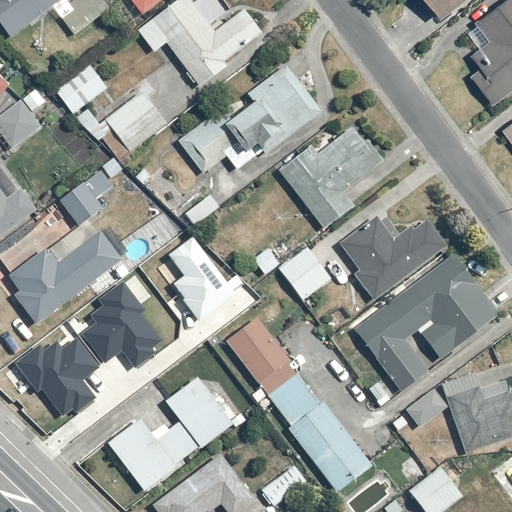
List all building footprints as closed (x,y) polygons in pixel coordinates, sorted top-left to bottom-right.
[(63,0),(0,0),(0,24),(11,39),(64,1),(63,0)] [(130,0),(143,16),(163,0),(130,0)] [(216,33),(190,0),(179,0),(137,32),(153,53),(165,44),(199,88),(227,67),(224,63),(261,35),(244,12),(216,33)] [(425,0),(441,20),(466,0),(425,0)] [(511,0),(506,0),(474,24),(489,43),(470,57),(479,69),(470,76),(492,105),(511,90),(511,0)] [(72,115),(107,89),(89,65),(54,90),(72,115)] [(203,174),(227,156),(238,170),(262,152),(265,155),(322,113),(287,66),(248,95),(254,104),(228,124),(219,112),(178,141),(203,174)] [(0,96),(9,88),(0,78),(0,96)] [(143,94),(105,121),(129,153),(167,126),(143,94)] [(0,119),(0,134),(12,151),(42,128),(22,102),(0,119)] [(109,130),(86,109),(76,120),(99,141),(109,130)] [(511,123),(502,131),(511,143),(511,123)] [(352,130),(316,158),(309,149),(279,173),(324,230),(354,206),(344,193),(386,160),(370,140),(363,145),(352,130)] [(59,202),(79,227),(102,209),(83,184),(59,202)] [(0,238),(36,212),(19,189),(5,199),(0,193),(0,238)] [(212,196),(180,217),(189,230),(221,208),(212,196)] [(340,245),(360,271),(354,276),(374,302),(447,248),(427,221),(414,231),(411,227),(393,240),(377,218),(340,245)] [(14,297),(36,326),(123,261),(100,232),(57,265),(45,249),(7,278),(19,293),(14,297)] [(172,288),(199,323),(236,295),(192,239),(168,257),(184,278),(172,288)] [(282,262),(270,246),(253,259),(265,275),(282,262)] [(332,278),(308,246),(280,268),(303,299),(332,278)] [(405,341),(418,331),(440,361),(499,317),(454,257),(355,331),(401,391),(428,371),(405,341)] [(152,351),(161,343),(140,315),(145,311),(123,283),(99,301),(103,307),(90,317),(96,325),(83,335),(105,365),(121,352),(135,371),(155,356),(152,351)] [(258,319),(226,342),(277,409),(306,387),(288,364),(290,362),(258,319)] [(200,344),(181,320),(157,338),(176,363),(200,344)] [(75,416),(96,400),(82,381),(98,369),(77,340),(62,351),(56,343),(43,352),(39,346),(15,364),(37,394),(42,391),(62,418),(72,411),(75,416)] [(505,382),(481,390),(476,375),(442,386),(466,455),(511,438),(511,391),(509,393),(505,382)] [(180,423),(168,432),(187,457),(199,448),(201,451),(233,427),(197,378),(165,402),(180,423)] [(288,431),(336,494),(371,468),(323,404),(321,406),(306,387),(277,409),(292,428),(288,431)] [(406,411),(419,429),(447,408),(433,390),(406,411)] [(175,467),(187,457),(168,432),(156,441),(140,420),(108,445),(144,493),(176,468),(175,467)] [(212,511),(221,505),(226,511),(241,511),(256,501),(220,455),(153,506),(156,511),(212,511)] [(511,458),(492,473),(511,499),(511,458)] [(262,492),(274,508),(306,484),(294,468),(262,492)] [(408,493),(423,511),(444,511),(463,498),(439,468),(408,493)]
